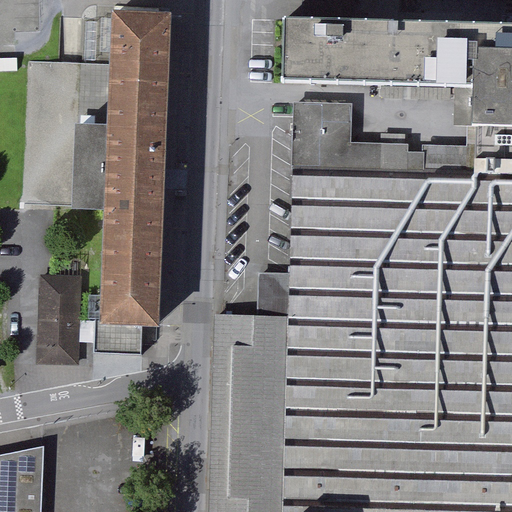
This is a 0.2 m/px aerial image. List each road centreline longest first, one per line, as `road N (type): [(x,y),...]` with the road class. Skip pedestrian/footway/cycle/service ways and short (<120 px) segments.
road 1 (residential): [(209,0),(195,380)]
road 2 (residential): [(0,411),(195,380)]
road 3 (residential): [(195,380),(190,511)]
